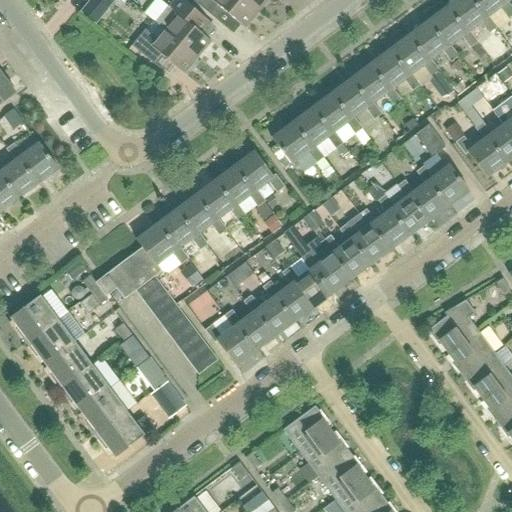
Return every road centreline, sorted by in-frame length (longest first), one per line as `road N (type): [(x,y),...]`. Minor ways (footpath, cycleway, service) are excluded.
road 1 (unclassified): [(124,150),(153,148),(345,0)]
road 2 (residential): [(86,511),(301,350)]
road 3 (residential): [(375,295),(511,480)]
road 4 (residential): [(301,350),(421,511)]
road 5 (unclassified): [(124,150),(109,142),(2,0)]
road 6 (residential): [(375,295),(511,193)]
road 7 (residential): [(78,511),(0,405)]
road 8 (residential): [(0,255),(101,178)]
